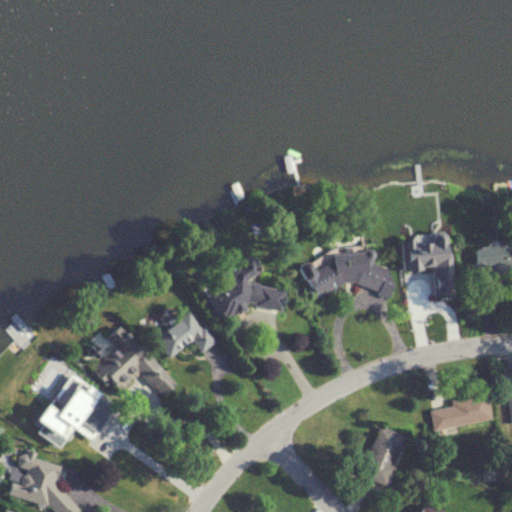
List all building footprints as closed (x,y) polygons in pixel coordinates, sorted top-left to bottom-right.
[(297,267),(311,300),(375,273),(362,242),(328,257),(329,261),(310,269),(307,263),(297,267)] [(473,274),(511,270),(509,242),(470,245),(473,274)] [(430,284),(430,291),(443,290),(442,253),(416,254),(416,246),(400,246),(402,285),(430,284)] [(281,290),(248,282),(253,259),(231,254),(227,274),(210,270),(203,300),(211,302),(209,311),(238,318),(241,303),(276,311),(281,290)] [(189,340),(196,352),(210,343),(187,308),(149,333),(164,356),(189,340)] [(114,324),(101,337),(110,346),(88,368),(114,394),(135,373),(158,395),(172,381),(114,324)] [(85,392),(66,379),(60,388),(55,385),(40,408),(31,402),(22,416),(74,449),(86,429),(68,418),(85,392)] [(511,421),(511,389),(503,390),(507,422),(511,421)] [(447,398),(448,405),(426,408),(429,428),(487,419),(483,393),(447,398)] [(383,484),(402,435),(375,425),(356,474),(383,484)] [(56,461),(16,451),(12,466),(19,468),(15,483),(6,480),(2,496),(65,511),(67,511),(72,496),(49,490),(56,461)] [(440,511),(435,507),(429,511),(419,502),(408,511),(440,511)]
